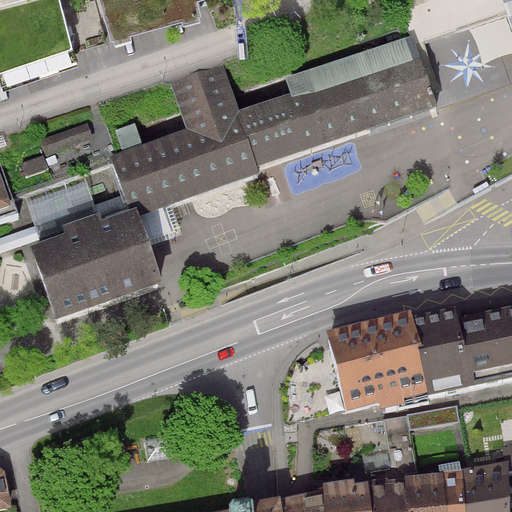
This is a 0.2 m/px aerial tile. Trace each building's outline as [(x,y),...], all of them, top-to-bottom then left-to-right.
[(0,0),(0,72),(72,53),(105,44),(93,0),(90,0),(71,5),(69,0),(0,0)] [(202,0),(98,0),(110,42),(113,42),(114,46),(132,41),(131,37),(181,23),(183,28),(201,23),(199,18),(202,17),(198,1),(202,0)] [(511,0),(501,0),(511,31),(511,0)] [(436,105),(412,35),(286,78),(291,93),(238,112),(223,66),(172,84),(187,129),(142,144),(134,123),(115,130),(123,151),(111,155),(124,195),(128,206),(129,209),(137,207),(140,215),(261,173),(259,167),(436,105)] [(72,53),(0,72),(0,82),(2,89),(77,68),(72,53)] [(87,122),(40,140),(46,155),(93,138),(87,122)] [(43,155),(20,163),(26,177),(49,169),(43,155)] [(0,219),(19,213),(0,161),(0,219)] [(0,237),(0,251),(64,229),(63,225),(98,212),(100,217),(128,206),(124,195),(94,205),(86,180),(27,202),(35,225),(0,237)] [(65,233),(30,245),(57,319),(163,281),(140,215),(137,207),(129,209),(101,219),(100,217),(98,212),(63,225),(64,229),(65,233)] [(475,391),(460,327),(458,314),(414,325),(428,401),(475,391)] [(511,314),(460,327),(475,391),(511,384),(511,314)] [(428,401),(414,325),(413,317),(328,337),(349,419),(428,401)] [(343,411),(338,392),(302,400),(306,415),(308,417),(311,418),(313,418),(343,411)] [(457,405),(408,414),(410,430),(460,421),(457,405)] [(188,434),(145,440),(148,461),(191,455),(188,434)] [(511,450),(502,452),(505,472),(508,472),(511,471),(511,450)] [(0,508),(12,506),(4,470),(0,466),(0,508)] [(505,472),(464,478),(466,511),(508,511),(508,472),(505,472)] [(466,511),(464,478),(446,479),(448,511),(466,511)] [(448,511),(446,479),(409,483),(411,511),(448,511)] [(411,511),(409,483),(370,485),(372,511),(411,511)] [(323,490),(324,504),(325,511),(372,511),(370,485),(323,490)]
